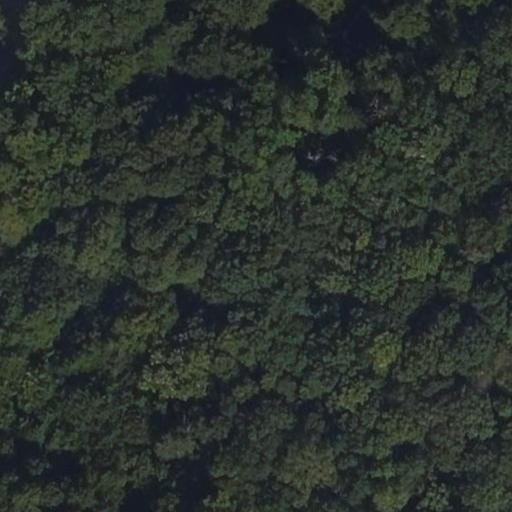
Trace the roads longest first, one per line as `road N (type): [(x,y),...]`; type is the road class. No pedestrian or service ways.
road 1 (unclassified): [(306,511),(410,0)]
road 2 (track): [(264,0),(270,66),(260,511)]
